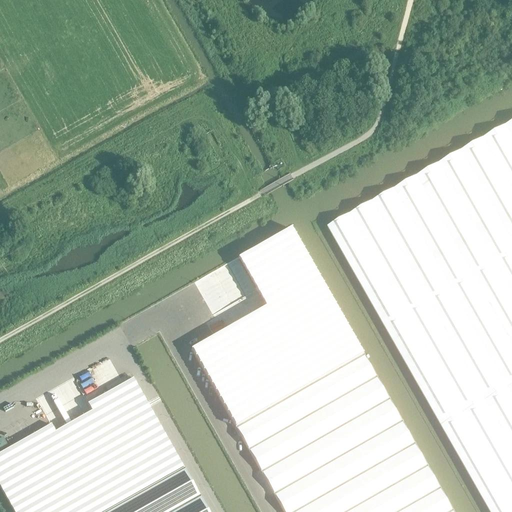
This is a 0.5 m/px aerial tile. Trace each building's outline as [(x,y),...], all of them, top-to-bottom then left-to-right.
[(511,511),(511,122),(327,228),(489,511),(511,511)] [(451,511),(363,356),(319,381),(254,269),(172,316),(236,429),(283,511),(451,511)] [(129,368),(130,364),(129,360),(128,356),(126,353),(124,351),(122,349),(119,347),(115,345),(111,345),(106,345),(102,347),(99,349),(97,351),(95,353),(93,356),(92,359),(92,364),(92,368),(93,372),(95,375),(97,377),(100,380),(103,381),(106,382),(110,383),(113,383),(118,382),(121,380),(124,377),(126,375),(128,372),(129,368)] [(92,390),(92,387),(92,384),(91,381),(89,377),(87,375),(85,373),(82,371),(79,370),(75,369),(71,369),(68,370),(65,372),(62,374),(59,377),(57,380),(56,383),(56,387),(56,390),(57,393),(58,397),(60,399),(63,401),(66,404),(69,405),(73,405),(76,405),(80,404),(84,403),(87,400),(89,397),(91,394),(92,390)] [(0,454),(0,487),(14,511),(214,511),(189,467),(138,376),(0,454)] [(5,436),(0,438),(0,452),(10,447),(5,436)]
